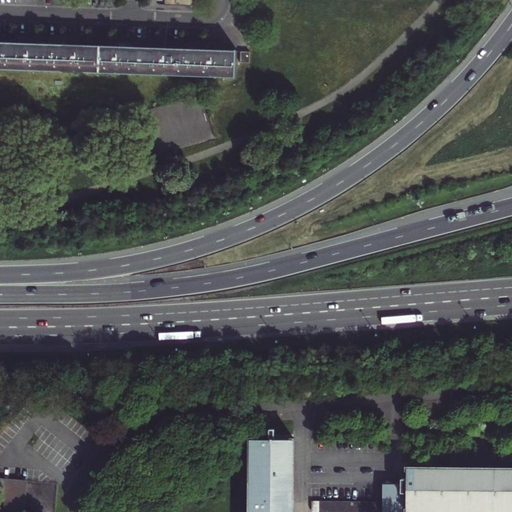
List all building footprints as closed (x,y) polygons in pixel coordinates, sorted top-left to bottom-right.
[(0,68),(234,76),(234,78),(236,78),(236,50),(235,50),(235,51),(212,51),(157,49),(116,47),(69,46),(21,44),(0,43),(0,68)] [(250,52),(240,51),(240,63),(246,63),(249,63),(250,52)] [(250,438),(249,511),(294,511),(294,501),(294,439),(291,439),(291,440),(253,439),(253,438),(250,438)] [(384,502),(384,511),(406,511),(407,511),(511,511),(511,470),(410,469),(409,481),(403,481),(403,486),(385,486),(384,502)] [(1,510),(25,511),(26,479),(2,478),(1,510)] [(384,511),(384,502),(311,500),(311,511),(339,511),(384,511)]
